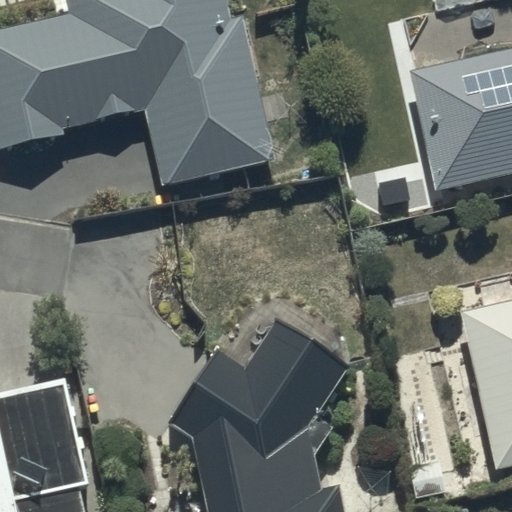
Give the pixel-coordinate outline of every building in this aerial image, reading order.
[(59,0),(63,19),(0,32),(0,149),(57,138),(56,133),(138,115),(155,191),(266,168),(234,21),(222,24),(216,0),(59,0)] [(509,50),(401,74),(428,197),(511,178),(511,34),(506,36),(509,50)] [(511,302),(453,315),(489,473),(511,467),(511,302)] [(207,352),(153,422),(184,444),(197,511),(335,511),(332,491),(314,494),(306,457),(325,431),(308,419),(343,370),(273,321),(236,373),(207,352)] [(0,511),(75,511),(71,489),(85,486),(64,382),(0,394),(0,511)]
